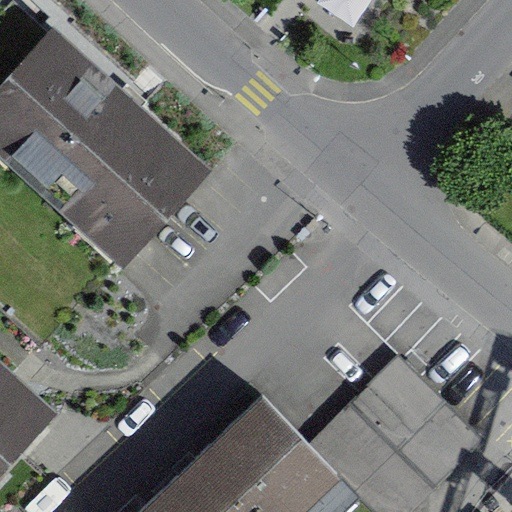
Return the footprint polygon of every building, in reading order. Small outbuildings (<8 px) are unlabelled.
[(131,245),(200,171),(173,146),(177,141),(138,106),(134,111),(119,97),(123,92),(84,57),(80,62),(54,38),(0,96),(0,125),(26,149),(26,162),(78,209),(91,208),(131,245)] [(399,355),(351,403),(392,445),(396,449),(444,401),(399,355)] [(0,387),(9,378),(0,369),(0,387)] [(0,467),(49,414),(9,378),(0,387),(0,467)] [(150,501),(160,511),(295,511),(337,472),(309,443),(260,394),(150,501)] [(444,401),(396,449),(433,486),(481,439),(444,401)] [(351,403),(309,443),(337,472),(350,486),(392,445),(351,403)] [(396,449),(392,445),(350,486),(376,511),(406,511),(433,486),(396,449)] [(138,511),(160,511),(150,501),(138,511)]
